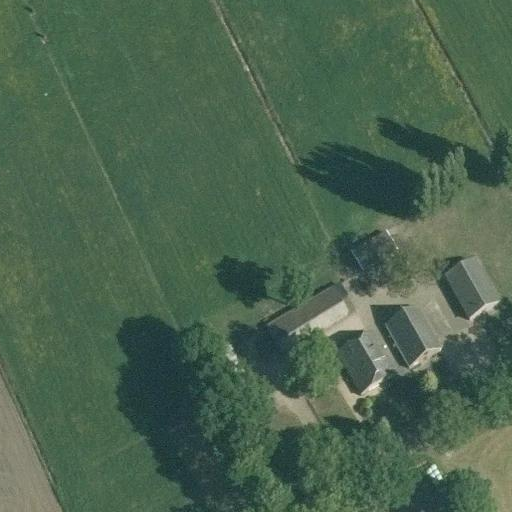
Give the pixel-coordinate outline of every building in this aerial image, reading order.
[(385,234),(350,253),(362,273),(397,252),(385,234)] [(446,279),(470,321),(498,305),(474,263),(446,279)] [(331,289),(267,328),(282,355),(348,316),(331,289)] [(417,308),(384,327),(408,371),(442,351),(417,308)] [(338,355),(361,396),(396,376),(372,335),(338,355)] [(228,352),(202,366),(234,429),(260,415),(228,352)] [(212,406),(197,414),(204,430),(220,422),(212,406)]
